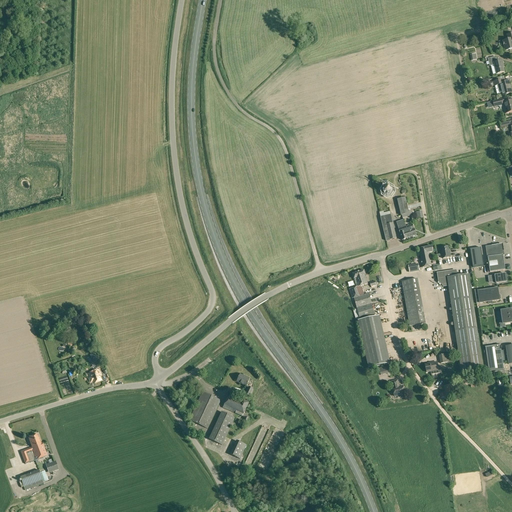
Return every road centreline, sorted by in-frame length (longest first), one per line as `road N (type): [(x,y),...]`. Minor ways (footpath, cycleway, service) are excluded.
road 1 (primary): [(373,511),(346,450),(254,318),(216,242),(198,180),(191,110),(202,0)]
road 2 (unclassified): [(159,378),(158,348),(212,302),(174,151),(171,73),(181,0)]
road 3 (unclassified): [(317,261),(285,148),(242,110),(219,75),(220,0)]
road 4 (unclassified): [(159,378),(256,302),(305,277)]
road 5 (unclassified): [(0,422),(159,378)]
road 6 (track): [(511,484),(408,364)]
road 7 (unclassified): [(235,511),(159,378)]
road 8 (residential): [(380,254),(508,212)]
